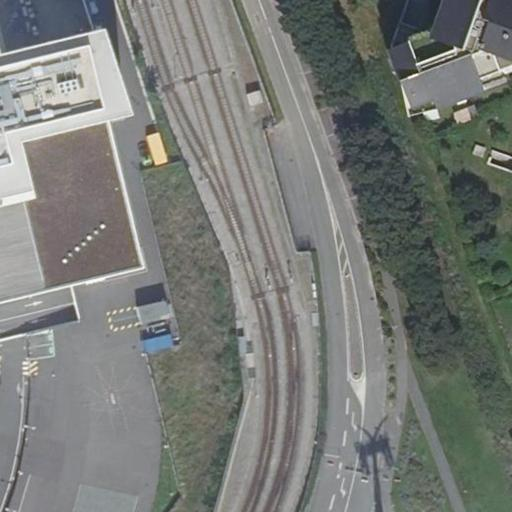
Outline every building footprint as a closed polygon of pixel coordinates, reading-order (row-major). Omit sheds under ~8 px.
[(107,0),(0,0),(0,16),(8,49),(113,22),(107,0)] [(0,0),(0,205),(44,195),(30,141),(110,119),(141,110),(113,23),(8,49),(6,49),(0,23),(0,0)] [(446,0),(435,35),(385,54),(411,115),(433,107),(435,112),(481,93),(479,86),(511,73),(511,3),(507,2),(502,0),(473,0),(473,1),(471,0),(446,0)] [(479,86),(481,93),(502,85),(500,78),(479,86)] [(411,115),(414,123),(419,121),(436,114),(435,112),(433,107),(411,115)] [(44,195),(0,205),(0,302),(71,286),(146,268),(110,119),(30,141),(44,195)]
